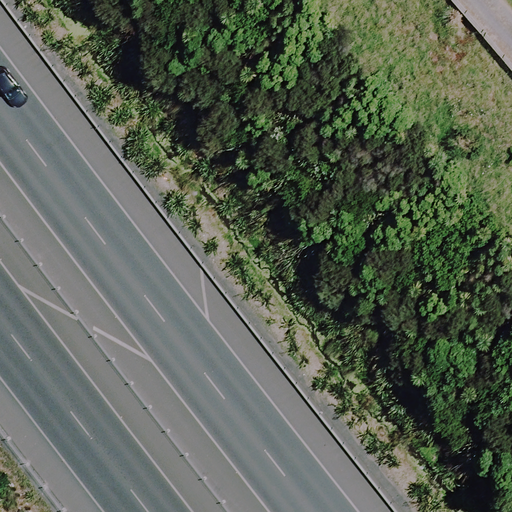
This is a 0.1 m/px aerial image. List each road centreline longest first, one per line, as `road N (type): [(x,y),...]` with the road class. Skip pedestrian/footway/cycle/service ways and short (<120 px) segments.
road 1 (motorway): [(0,133),(304,511)]
road 2 (motorway): [(133,511),(0,347)]
